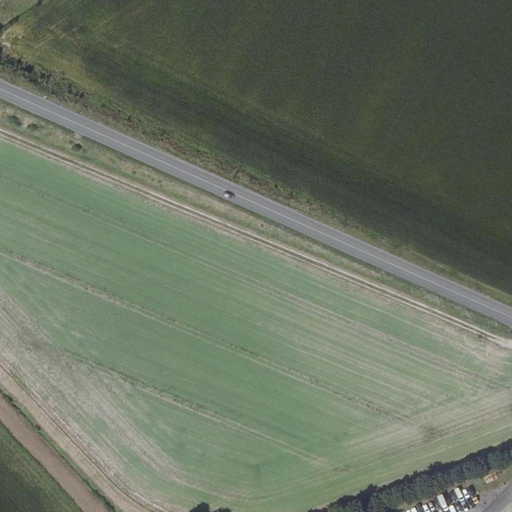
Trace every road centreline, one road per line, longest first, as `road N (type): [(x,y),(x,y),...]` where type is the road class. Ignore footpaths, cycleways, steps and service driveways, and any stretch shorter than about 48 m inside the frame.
road 1 (tertiary): [(511,317),(0,89)]
road 2 (track): [(0,132),(511,343)]
